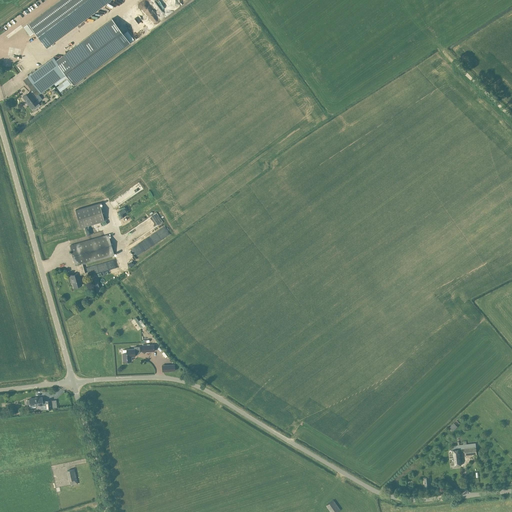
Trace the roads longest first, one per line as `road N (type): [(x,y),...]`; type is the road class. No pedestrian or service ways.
road 1 (unclassified): [(72,380),(163,378),(199,389),(381,495),(511,490)]
road 2 (unclassified): [(72,380),(0,124)]
road 3 (unclassified): [(106,511),(72,380)]
road 4 (unknown): [(113,12),(50,50),(0,48)]
